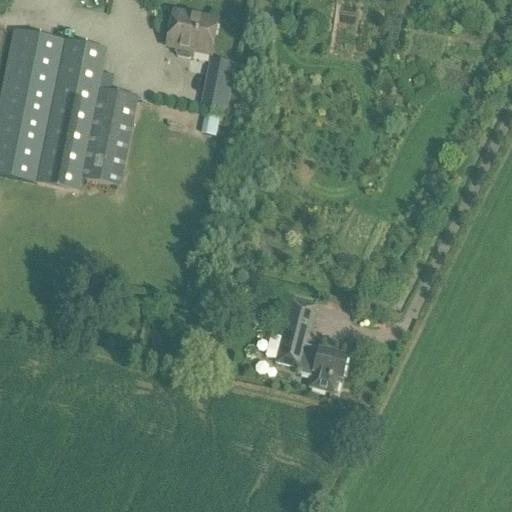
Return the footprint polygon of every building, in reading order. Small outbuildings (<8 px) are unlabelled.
[(210,59),(218,23),(175,14),(168,50),(177,52),(176,56),(177,61),(189,63),(192,60),(193,56),(210,59)] [(82,181),(121,188),(138,99),(136,99),(135,107),(99,100),(101,92),(99,92),(106,52),(14,35),(0,109),(0,180),(80,195),(82,181)] [(203,106),(227,111),(236,66),(212,62),(212,63),(219,65),(216,79),(209,77),(203,106)] [(284,329),(310,335),(316,310),(290,304),(284,329)] [(309,391),(336,397),(339,382),(342,383),(348,358),(319,351),(319,352),(307,349),(310,335),(284,329),(276,365),(300,371),(298,376),(312,380),(309,391)]
